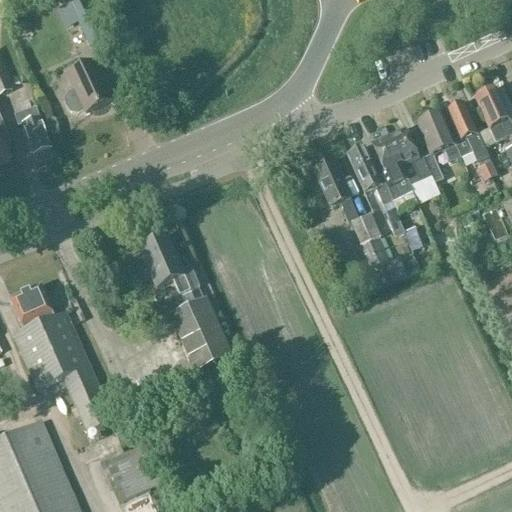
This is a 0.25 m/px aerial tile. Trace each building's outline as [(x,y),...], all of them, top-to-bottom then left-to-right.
[(79,27),(90,50),(105,43),(85,1),(56,15),(66,34),(79,27)] [(0,99),(13,94),(0,64),(0,99)] [(68,79),(74,93),(68,96),(64,103),(66,110),(70,117),(79,118),(85,115),(86,117),(115,103),(97,65),(68,79)] [(511,129),(496,93),(476,102),(490,134),(498,130),(504,144),(511,140),(511,129)] [(450,137),(456,150),(462,163),(470,159),(468,154),(471,152),(478,168),(480,172),(479,173),(485,187),(497,181),(490,163),(479,140),(478,141),(463,107),(447,115),(456,135),(450,137)] [(34,159),(51,153),(36,112),(15,119),(19,130),(23,128),(34,159)] [(442,117),(417,128),(431,160),(432,161),(433,161),(456,151),(450,137),(442,117)] [(4,149),(11,146),(0,119),(0,167),(10,163),(4,149)] [(406,134),(389,141),(411,191),(432,181),(424,163),(420,165),(406,134)] [(389,141),(372,149),(386,180),(382,182),(393,208),(415,199),(411,191),(389,141)] [(393,208),(382,182),(379,183),(365,152),(348,159),(366,199),(376,195),(384,212),(393,208)] [(431,160),(424,163),(432,181),(435,189),(444,185),(433,161),(432,161),(431,160)] [(350,229),(352,228),(360,225),(333,166),(315,174),(332,211),(340,208),(350,229)] [(391,265),(371,220),(360,225),(352,228),(372,274),(391,265)] [(168,241),(140,253),(157,292),(174,285),(180,300),(200,291),(191,271),(182,275),(168,241)] [(448,244),(434,249),(440,264),(453,258),(448,244)] [(10,304),(24,334),(55,321),(41,290),(10,304)] [(195,376),(232,360),(207,303),(170,319),(195,376)] [(115,426),(66,316),(55,321),(24,334),(13,339),(38,394),(64,383),(88,438),(115,426)] [(0,511),(78,511),(42,426),(0,444),(0,511)] [(143,449),(135,430),(115,438),(123,457),(100,468),(118,509),(168,487),(150,446),(143,449)]
